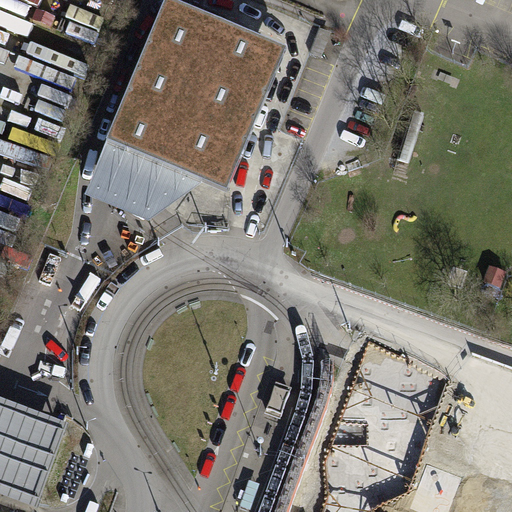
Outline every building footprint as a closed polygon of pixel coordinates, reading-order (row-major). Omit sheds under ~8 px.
[(166,12),(109,156),(202,195),(227,206),(287,62),(166,12)] [(328,34),(316,29),(306,55),(318,60),(328,34)] [(149,234),(202,195),(109,156),(85,207),(149,234)] [(500,275),(486,270),(481,284),(495,289),(500,275)] [(290,392),(278,388),(270,411),(281,416),(290,392)] [(0,405),(0,501),(29,511),(38,511),(69,430),(0,405)]
